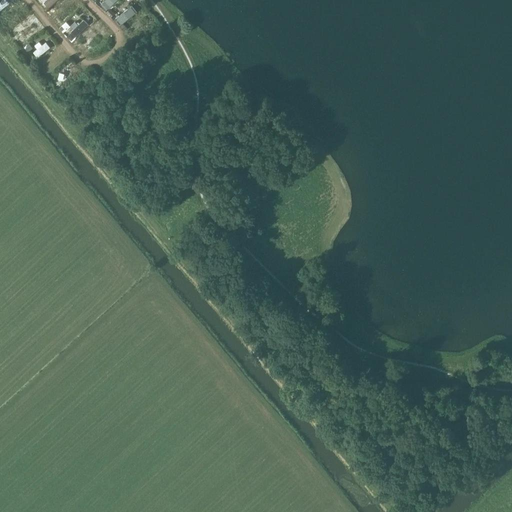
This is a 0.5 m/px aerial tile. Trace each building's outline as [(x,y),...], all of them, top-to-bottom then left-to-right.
[(2,0),(0,2),(0,1),(0,10),(12,0),(2,0)] [(49,8),(57,0),(43,0),(45,1),(43,3),(49,8)] [(106,10),(116,0),(104,0),(100,4),(106,10)] [(78,6),(72,1),(55,17),(57,18),(52,22),(58,28),(62,24),(61,23),(78,6)] [(9,14),(15,9),(11,5),(6,9),(9,14)] [(119,25),(137,11),(132,5),(114,19),(119,25)] [(110,17),(115,13),(111,9),(107,12),(110,17)] [(25,16),(21,11),(13,18),(10,14),(4,19),(11,27),(25,16)] [(28,24),(24,19),(19,24),(22,28),(28,24)] [(71,41),(89,24),(84,19),(78,25),(75,21),(70,26),(73,29),(70,31),(71,32),(67,36),(71,41)] [(152,25),(148,20),(130,34),(134,39),(152,25)] [(63,33),(70,26),(66,21),(59,28),(63,33)] [(38,31),(33,25),(22,34),(21,31),(17,34),(19,36),(16,38),(22,44),(38,31)] [(88,36),(94,32),(90,27),(84,32),(88,36)] [(16,34),(12,29),(7,33),(12,38),(16,34)] [(106,39),(101,33),(91,40),(90,38),(84,42),(86,45),(84,47),(89,53),(106,39)] [(79,45),(84,41),(80,36),(75,40),(79,45)] [(50,47),(46,42),(42,45),(39,41),(34,45),(37,49),(33,52),(37,58),(50,47)] [(33,48),(29,43),(24,47),(28,52),(33,48)] [(55,58),(42,68),(46,73),(59,63),(55,58)] [(68,69),(74,64),(70,60),(64,65),(68,69)] [(81,77),(76,71),(68,78),(64,74),(59,79),(62,83),(59,85),(64,91),(81,77)] [(56,79),(52,74),(48,77),(52,82),(56,79)]
